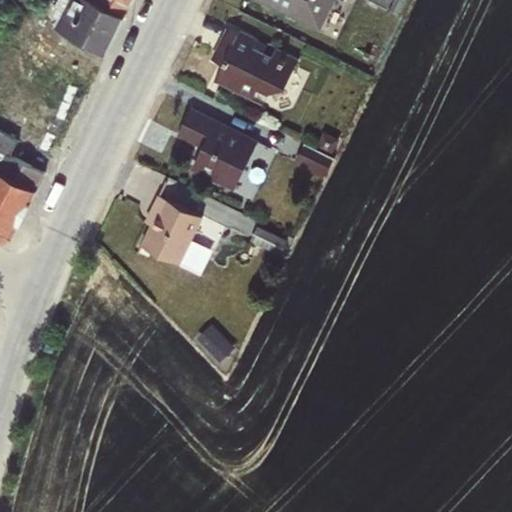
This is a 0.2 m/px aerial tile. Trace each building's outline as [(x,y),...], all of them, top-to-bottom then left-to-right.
[(124,16),(93,0),(57,0),(51,14),(58,17),(54,25),(94,46),(99,48),(102,49),(104,49),(106,48),(110,45),(122,20),(124,16)] [(93,0),(124,16),(132,0),(93,0)] [(258,0),(320,30),(335,0),(258,0)] [(257,87),(268,93),(284,86),(297,58),(276,47),(271,56),(263,52),(267,43),(240,29),(238,31),(226,26),(210,58),(213,60),(214,59),(224,61),(214,81),(251,99),(257,87)] [(257,87),(251,99),(262,105),(268,93),(257,87)] [(191,107),(177,135),(201,147),(190,169),(233,190),(257,139),(191,107)] [(0,238),(2,240),(3,241),(12,238),(11,237),(45,172),(10,154),(19,139),(0,128),(0,238)] [(323,131),(315,147),(331,155),(339,139),(323,131)] [(331,155),(315,147),(304,142),(294,162),(324,177),(334,156),(331,155)] [(157,212),(141,244),(180,263),(203,216),(159,194),(151,209),(157,212)] [(257,225),(249,240),(279,254),(286,239),(257,225)] [(212,324),(197,339),(219,361),(234,347),(212,324)]
